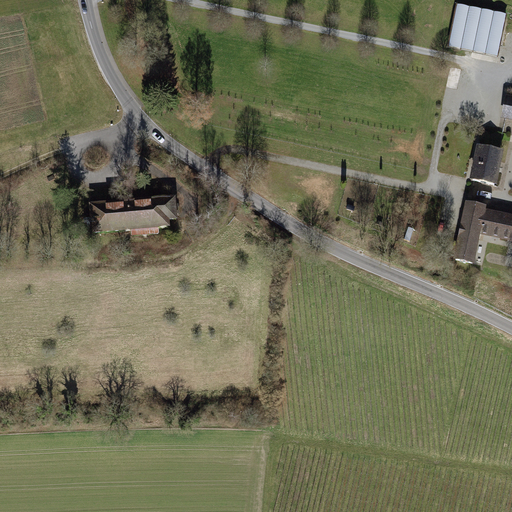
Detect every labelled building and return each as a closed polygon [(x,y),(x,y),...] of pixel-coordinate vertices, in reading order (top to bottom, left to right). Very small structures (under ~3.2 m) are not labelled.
[(504,19),(456,9),(447,49),(495,59),(504,19)] [(511,99),(504,98),(500,123),(511,125),(511,99)] [(498,155),(472,149),(465,181),(492,187),(498,155)] [(169,198),(81,205),(83,237),(160,231),(159,223),(171,222),(169,198)] [(482,208),(458,203),(444,264),(463,269),(470,236),(511,245),(511,220),(481,213),(482,208)]
